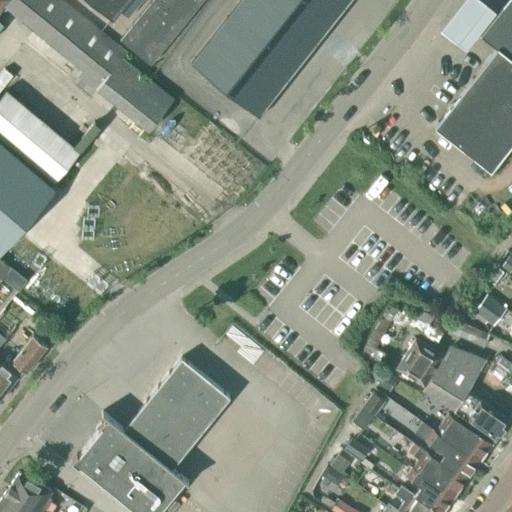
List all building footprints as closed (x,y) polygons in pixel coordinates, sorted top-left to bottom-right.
[(62,0),(8,0),(4,5),(82,68),(72,80),(91,95),(97,88),(147,128),(172,97),(122,57),(127,52),(62,0)] [(92,0),(113,17),(120,8),(129,16),(141,0),(92,0)] [(151,0),(138,17),(121,39),(150,62),(198,0),(151,0)] [(257,112),(345,0),(238,0),(191,60),(257,112)] [(459,0),(442,22),(455,32),(467,41),(497,3),(492,0),(459,0)] [(496,48),(511,59),(511,0),(507,0),(480,35),(496,48)] [(490,171),(511,142),(511,59),(496,48),(433,126),(490,171)] [(1,70),(0,72),(0,91),(1,92),(10,75),(1,70)] [(0,135),(54,181),(79,150),(5,88),(0,94),(0,135)] [(0,139),(0,249),(54,186),(0,139)] [(485,293),(473,310),(493,325),(506,308),(485,293)] [(489,333),(463,323),(457,336),(484,347),(489,333)] [(0,361),(0,396),(17,376),(20,378),(46,344),(32,333),(6,366),(0,361)] [(424,385),(443,355),(414,336),(396,367),(424,385)] [(453,410),(466,389),(484,358),(450,344),(423,390),(453,410)] [(71,460),(135,511),(158,511),(185,479),(187,481),(188,480),(171,466),(229,395),(181,355),(123,427),(102,410),(101,411),(107,416),(71,460)] [(508,419),(466,389),(453,410),(466,418),(494,438),(508,419)] [(384,399),(373,391),(362,406),(372,414),(384,399)] [(372,414),(362,406),(352,420),(362,427),(372,414)] [(457,433),(451,441),(478,460),(491,442),(448,412),(441,421),(457,433)] [(423,448),(465,478),(478,460),(451,441),(438,432),(438,433),(421,420),(414,430),(428,441),(423,448)] [(369,448),(350,434),(341,447),(360,461),(369,448)] [(432,468),(426,476),(453,495),(465,478),(423,448),(418,445),(412,454),(432,468)] [(349,460),(337,452),(330,464),(341,472),(349,460)] [(414,493),(438,511),(440,511),(453,495),(426,476),(414,467),(408,475),(420,484),(414,493)] [(18,471),(0,497),(0,503),(14,511),(46,511),(43,510),(51,497),(49,495),(51,492),(18,471)] [(408,502),(401,511),(438,511),(414,493),(401,484),(394,492),(408,502)] [(335,511),(360,511),(338,498),(331,509),(335,511)] [(401,511),(388,502),(382,510),(384,511),(401,511)] [(14,511),(0,503),(0,511),(14,511)]
